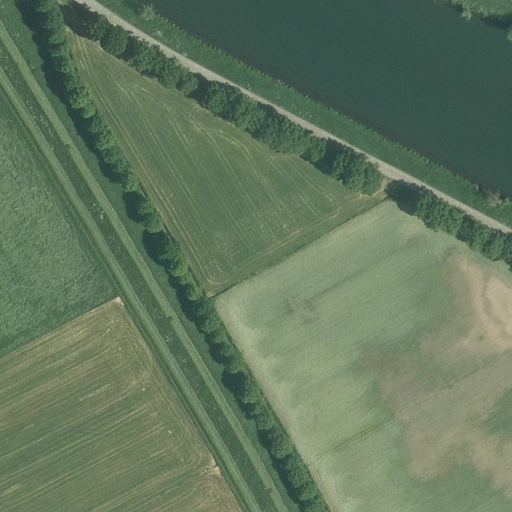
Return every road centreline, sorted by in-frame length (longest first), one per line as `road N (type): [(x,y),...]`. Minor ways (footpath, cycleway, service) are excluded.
road 1 (track): [(0,22),(287,511)]
road 2 (tertiary): [(511,235),(179,63),(82,0)]
